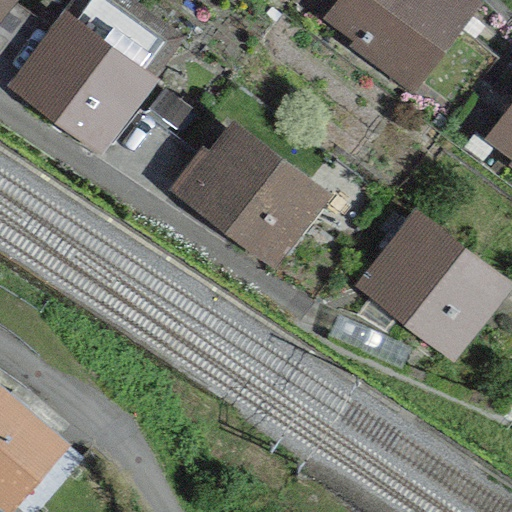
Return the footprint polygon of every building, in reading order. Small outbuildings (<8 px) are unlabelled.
[(0,0),(0,22),(17,0),(0,0)] [(186,36),(135,0),(70,0),(7,87),(100,154),(186,36)] [(414,91),(483,1),(482,0),(341,0),(328,17),(355,38),(351,43),(414,91)] [(193,108),(164,86),(149,106),(182,132),(195,115),(190,111),(193,108)] [(511,166),(511,103),(485,138),(511,158),(511,160),(509,164),(511,166)] [(333,195),(232,118),(208,149),(202,145),(169,188),(276,270),(333,195)] [(404,219),(393,210),(378,228),(390,237),(353,284),(453,362),(511,286),(511,281),(415,206),(404,219)] [(412,346),(338,313),(329,334),(403,367),(412,346)] [(0,508),(4,511),(13,511),(72,444),(0,382),(0,508)]
